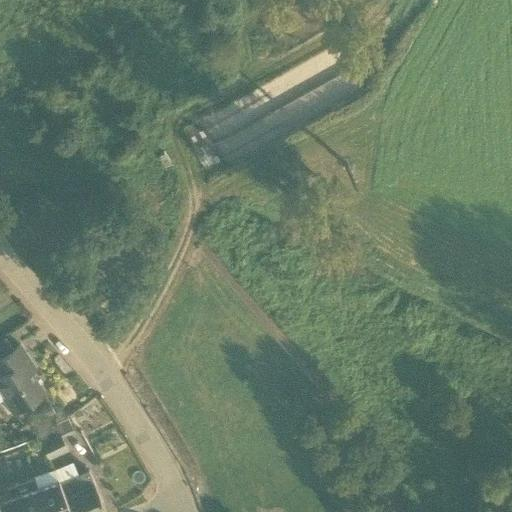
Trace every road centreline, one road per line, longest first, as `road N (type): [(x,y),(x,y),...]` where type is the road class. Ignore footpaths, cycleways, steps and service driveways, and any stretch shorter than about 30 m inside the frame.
road 1 (track): [(394,0),(376,37),(337,31),(176,121),(195,190),(187,239),(106,372)]
road 2 (residential): [(181,504),(106,372),(0,251)]
road 3 (track): [(195,190),(236,181),(358,124)]
